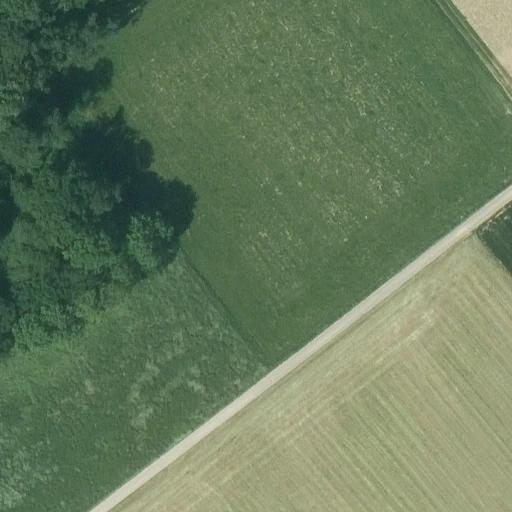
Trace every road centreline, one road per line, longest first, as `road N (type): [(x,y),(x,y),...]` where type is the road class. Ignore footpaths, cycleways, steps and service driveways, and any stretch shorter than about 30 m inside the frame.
road 1 (track): [(511,192),(100,511)]
road 2 (track): [(141,0),(33,74),(0,79)]
road 3 (track): [(511,100),(436,0)]
